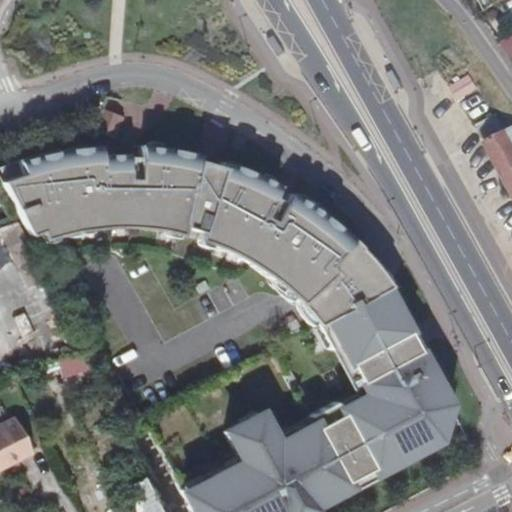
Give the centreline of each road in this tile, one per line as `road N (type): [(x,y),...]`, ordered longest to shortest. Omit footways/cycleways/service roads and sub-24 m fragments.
road 1 (primary): [(272,0),(511,400)]
road 2 (primary): [(511,344),(319,0)]
